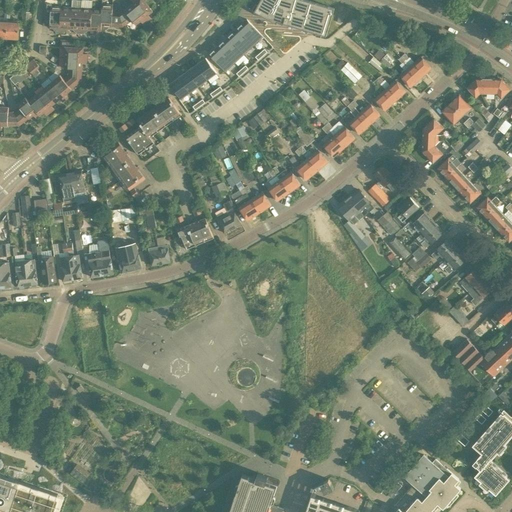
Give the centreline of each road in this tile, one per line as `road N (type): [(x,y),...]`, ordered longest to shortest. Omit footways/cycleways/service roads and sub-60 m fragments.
road 1 (residential): [(178,184),(175,148),(208,133),(213,120),(311,40),(328,43),(353,24)]
road 2 (tertiary): [(18,175),(177,42),(209,0)]
road 3 (residential): [(206,258),(313,199),(386,137)]
road 4 (residential): [(511,276),(386,137)]
road 5 (residential): [(69,294),(206,258)]
